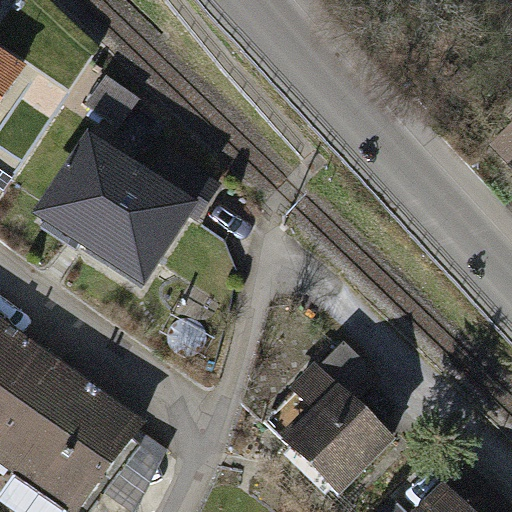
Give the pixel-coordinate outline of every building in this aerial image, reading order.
[(0,141),(45,83),(0,56),(0,141)] [(160,182),(98,143),(43,231),(151,298),(195,228),(205,234),(228,198),(172,163),(160,182)] [(511,154),(498,168),(511,183),(511,154)] [(0,466),(63,511),(101,511),(156,436),(0,323),(0,466)] [(281,449),(337,505),(396,447),(315,366),(288,392),(313,417),(281,449)] [(511,511),(511,508),(468,464),(419,511),(511,511)]
